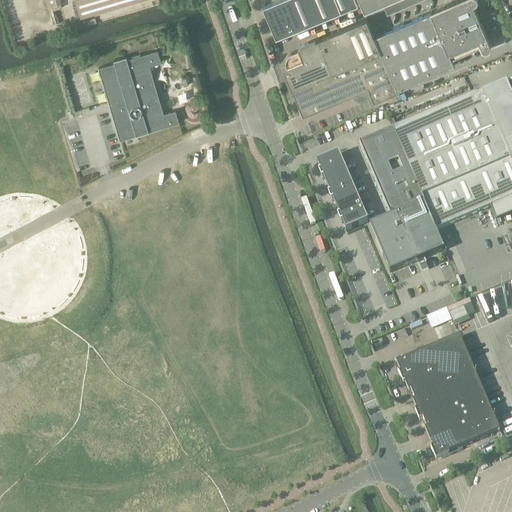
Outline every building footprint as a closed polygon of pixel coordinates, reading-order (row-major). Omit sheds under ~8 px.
[(76,0),(81,16),(134,0),(76,0)] [(356,0),(277,0),(267,4),(263,6),(276,37),(358,4),(356,0)] [(360,0),(365,10),(388,0),(360,0)] [(473,3),(475,3),(477,1),(477,0),(456,0),(374,35),(377,40),(385,60),(386,62),(433,42),(445,68),(455,64),(452,57),(481,45),(481,46),(481,47),(483,49),(485,50),(488,50),(490,48),(491,46),(490,43),(473,3)] [(285,61),(286,65),(291,77),(377,40),(374,35),(367,17),(309,42),(305,44),(307,46),(289,54),(287,57),(285,61)] [(289,80),(297,98),(385,60),(377,40),(291,77),(292,78),(289,80)] [(164,113),(160,102),(155,104),(147,78),(153,76),(150,65),(161,62),(158,50),(140,55),(140,54),(131,57),(127,59),(127,55),(114,59),(115,62),(98,67),(108,101),(113,100),(119,118),(114,119),(117,131),(122,130),(125,138),(131,136),(131,137),(162,128),(162,127),(179,122),(175,110),(164,113)] [(400,94),(397,89),(386,62),(385,60),(297,98),(303,114),(304,113),(305,117),(317,112),(318,113),(370,91),(374,101),(376,104),(400,94)] [(511,94),(507,82),(481,93),(483,99),(396,136),(395,136),(424,203),(436,231),(491,207),(495,218),(502,216),(511,211),(511,94)] [(360,145),(390,217),(391,218),(424,203),(395,136),(396,136),(393,130),(360,145)] [(339,153),(317,162),(323,174),(344,165),(339,153)] [(323,174),(327,185),(349,176),(344,165),(323,174)] [(332,196),(354,187),(349,176),(327,185),(332,196)] [(337,207),(358,198),(354,187),(332,196),(337,207)] [(337,207),(342,218),(363,209),(358,198),(337,207)] [(436,231),(424,203),(391,218),(390,217),(370,226),(390,273),(444,250),(436,231)] [(368,222),(363,209),(342,218),(347,231),(368,222)] [(413,401),(413,402),(476,375),(459,337),(397,363),(399,369),(397,370),(401,378),(403,377),(409,393),(411,392),(415,400),(413,401)] [(432,416),(453,407),(484,394),(476,375),(413,402),(419,416),(421,415),(423,419),(422,419),(422,420),(432,416)] [(500,432),(484,394),(453,407),(469,445),(500,432)] [(469,445),(453,407),(432,416),(440,434),(450,430),(459,449),(469,445)] [(440,434),(432,416),(422,420),(423,420),(427,428),(425,429),(429,439),(440,434)] [(443,458),(451,455),(463,450),(463,449),(459,450),(459,449),(450,430),(440,434),(429,439),(433,448),(431,449),(433,455),(434,455),(434,454),(435,453),(437,458),(443,456),(443,457),(443,458)]
